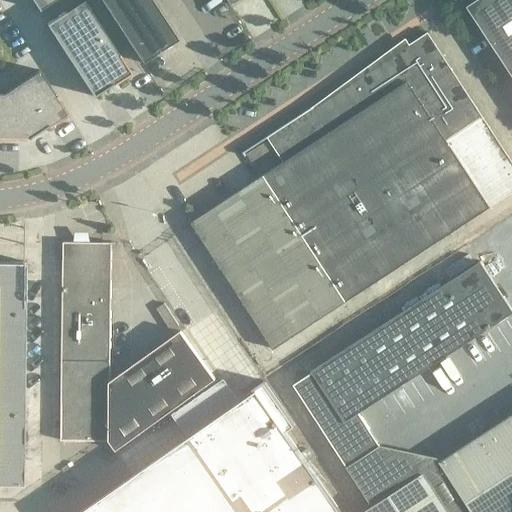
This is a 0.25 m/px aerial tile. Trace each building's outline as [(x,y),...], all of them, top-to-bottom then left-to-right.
[(30,0),(38,11),(54,0),(30,0)] [(99,0),(141,63),(176,40),(150,0),(99,0)] [(511,0),(479,0),(467,8),(511,75),(511,0)] [(45,25),(93,97),(111,85),(112,87),(131,74),(82,1),(45,25)] [(267,138),(283,162),(191,222),(273,349),(511,193),(511,162),(428,33),(267,138)] [(2,94),(30,138),(48,126),(49,127),(68,115),(55,96),(38,71),(2,94)] [(0,94),(0,138),(28,139),(30,138),(2,94),(0,94)] [(64,243),(62,360),(61,440),(109,441),(116,450),(215,379),(181,331),(110,382),(112,243),(64,243)] [(346,468),(348,470),(382,448),(380,446),(359,414),(511,314),(511,310),(480,262),(312,372),(293,385),(346,468)] [(0,485),(22,485),(24,263),(0,263),(0,485)] [(340,511),(285,432),(292,427),(262,384),(239,400),(187,437),(79,511),(340,511)] [(511,511),(511,415),(361,511),(511,511)]
